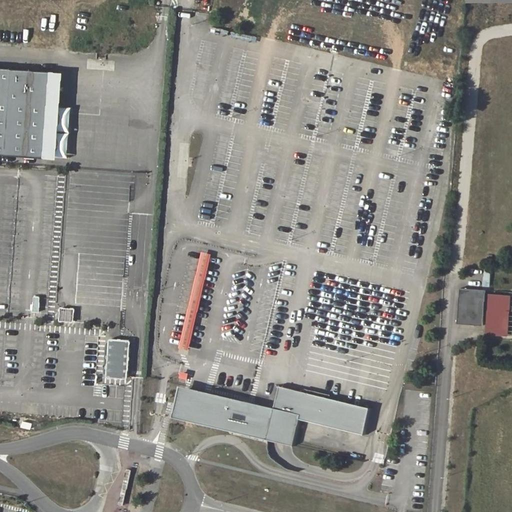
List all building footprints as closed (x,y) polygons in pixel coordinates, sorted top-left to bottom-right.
[(55,67),(0,62),(0,150),(48,154),(55,67)] [(66,68),(55,67),(48,154),(60,155),(66,68)] [(486,292),(461,290),(458,324),(483,326),(486,292)] [(508,295),(490,294),(487,335),(506,336),(508,295)] [(71,310),(59,309),(58,321),(70,322),(71,310)] [(126,343),(107,341),(104,379),(124,380),(126,343)] [(271,405),(181,384),(175,415),(296,444),(302,418),(367,433),(373,406),(277,383),(271,405)]
